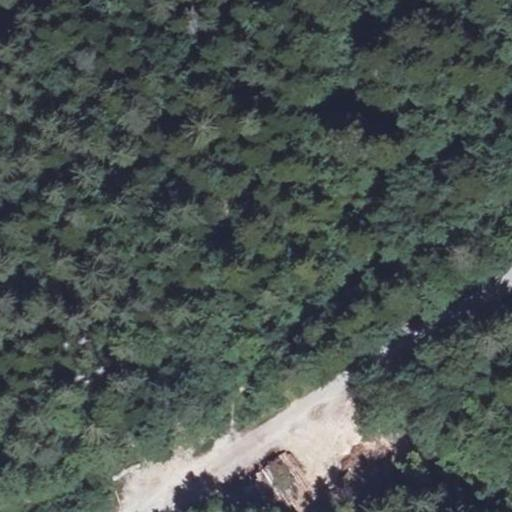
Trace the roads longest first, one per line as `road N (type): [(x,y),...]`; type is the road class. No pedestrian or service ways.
road 1 (track): [(511,279),(151,511)]
road 2 (track): [(234,460),(233,403),(373,289),(511,211)]
